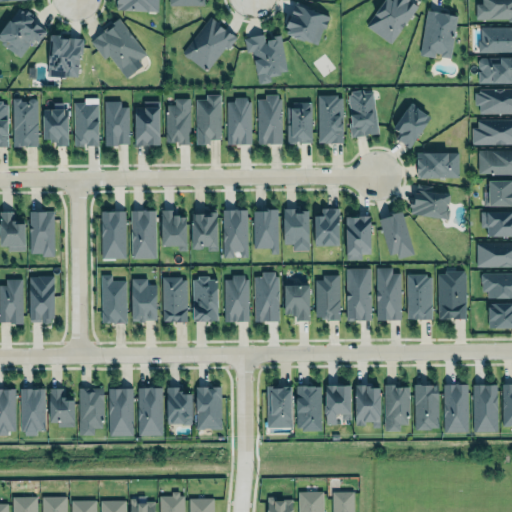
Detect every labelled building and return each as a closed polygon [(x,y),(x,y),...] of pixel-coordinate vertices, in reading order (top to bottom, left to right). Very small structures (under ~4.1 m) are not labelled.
[(115,10),(115,0),(157,0),(157,11),(115,10)] [(389,42),(365,24),(382,0),(408,0),(416,5),(389,42)] [(475,18),(475,2),(481,2),(481,0),(511,0),(511,20),(507,20),(507,17),(475,18)] [(328,14),(293,3),(283,34),(318,44),(328,14)] [(24,7),(22,9),(18,6),(0,30),(0,39),(2,41),(1,42),(19,56),(33,36),(37,41),(45,30),(42,27),(41,27),(32,20),(35,15),(24,7)] [(426,9),(418,54),(434,57),(435,52),(440,53),(439,55),(449,57),(457,15),(447,14),(448,12),(444,12),(444,13),(443,12),(426,9)] [(180,52),(208,14),(236,35),(226,48),(224,47),(205,71),(180,52)] [(91,39),(104,57),(108,54),(124,77),(141,65),(137,59),(144,54),(117,16),(110,21),(112,23),(91,39)] [(478,52),(511,51),(511,26),(478,27),(478,52)] [(47,74),(49,32),(62,33),(62,36),(82,38),(81,52),(79,52),(77,76),(47,74)] [(243,37),(249,36),(249,35),(262,33),(264,42),(267,41),(266,39),(271,38),(271,35),(280,33),(286,69),(279,71),(279,74),(270,76),(271,80),(257,83),(253,56),(251,56),(250,50),(246,51),(243,37)] [(477,59),(480,57),(511,57),(511,81),(510,81),(510,82),(491,82),(491,81),(478,81),(477,70),(480,70),(477,66),(477,59)] [(478,87),(511,86),(511,111),(479,112),(478,103),(474,103),(474,91),(478,91),(478,87)] [(346,93),(350,93),(350,90),(362,88),(362,92),(371,91),(377,132),(350,135),(348,121),(350,121),(346,93)] [(209,143),(209,138),(220,138),(219,93),(205,93),(205,98),(194,98),(195,143),(209,143)] [(255,142),(279,142),(279,99),(276,99),(276,93),(263,93),(263,98),(255,98),(255,142)] [(316,94),(317,141),(324,141),(324,142),(342,142),(342,96),(336,96),(336,94),(316,94)] [(226,143),(225,100),(233,100),(233,96),(246,96),(246,100),(250,100),(250,142),(226,143)] [(12,145),(11,97),(20,97),(20,100),(27,100),(28,98),(30,97),(34,97),(36,98),(37,145),(12,145)] [(166,103),(175,103),(175,97),(190,97),(190,144),(177,144),(177,141),(166,141),(166,103)] [(120,100),(103,101),(104,145),(129,144),(127,106),(120,106),(120,100)] [(158,100),(142,101),(142,107),(133,107),(134,145),(159,144),(158,100)] [(97,102),(98,145),(86,145),(86,143),(83,143),(83,145),(74,145),(72,101),(84,101),(84,103),(89,103),(89,102),(97,102)] [(286,143),(310,143),(310,103),(285,103),(286,143)] [(393,127),(409,103),(429,116),(409,147),(397,139),(401,133),(393,127)] [(41,108),(65,107),(67,145),(55,145),(55,142),(53,142),(53,138),(43,139),(41,108)] [(511,144),(511,118),(476,118),(476,129),(471,129),(470,143),(511,144)] [(478,148),(511,148),(511,172),(477,172),(478,148)] [(457,152),(415,152),(416,178),(458,177),(457,152)] [(511,179),(511,204),(483,205),(483,196),(488,196),(488,179),(511,179)] [(449,192),(413,187),(410,214),(446,218),(449,192)] [(313,244),(338,244),(338,207),(321,207),(321,214),(313,214),(313,244)] [(127,208),(152,208),(152,255),(128,256),(127,208)] [(192,214),(192,248),(201,248),(201,246),(207,246),(207,250),(217,250),(217,211),(215,211),(215,208),(204,208),(204,214),(192,214)] [(292,250),(308,249),(307,208),(282,209),(283,243),(292,243),(292,250)] [(122,209),(123,256),(98,256),(97,209),(122,209)] [(161,209),(161,245),(177,244),(177,249),(186,249),(186,223),(185,222),(185,216),(179,216),(179,214),(172,214),(172,209),(161,209)] [(222,209),(222,256),(232,256),(232,250),(240,250),(240,255),(246,255),(246,209),(222,209)] [(275,209),(252,210),(252,248),(276,248),(275,209)] [(53,210),(28,211),(29,255),(53,255),(53,210)] [(511,235),(486,235),(486,225),(480,225),(480,210),(511,210),(511,235)] [(25,250),(23,220),(14,220),(13,211),(0,211),(0,245),(7,245),(7,251),(25,250)] [(388,259),(412,252),(401,211),(377,217),(388,259)] [(345,215),(369,215),(370,253),(360,253),(360,258),(345,258),(345,215)] [(475,267),(511,266),(511,242),(475,242),(475,267)] [(375,267),(376,320),(400,319),(399,272),(391,272),(391,266),(375,267)] [(345,267),(369,267),(369,290),(366,293),(371,293),(371,320),(345,320),(345,267)] [(253,275),(261,275),(261,270),(274,270),(274,275),(277,275),(277,319),(263,320),(259,321),(253,321),(253,275)] [(404,271),(404,320),(432,320),(432,271),(404,271)] [(436,271),(437,319),(465,318),(464,271),(436,271)] [(511,271),(482,271),(482,272),(479,274),(480,281),(481,282),(481,290),(485,290),(485,295),(486,295),(486,297),(511,297),(511,271)] [(223,319),(223,278),(230,278),(230,273),(245,273),(245,277),(248,277),(249,321),(242,321),(228,321),(224,320),(223,319)] [(315,315),(321,315),(321,319),(328,319),(328,320),(334,320),(339,319),(338,273),(322,274),(322,279),(315,279),(315,315)] [(29,275),(37,275),(38,274),(54,274),(55,318),(51,318),(51,323),(41,323),(41,321),(30,321),(29,275)] [(125,322),(125,280),(110,279),(111,274),(100,274),(100,322),(125,322)] [(159,276),(160,322),(185,321),(184,279),(180,279),(180,276),(159,276)] [(192,317),(191,278),(197,278),(197,276),(207,276),(207,278),(214,278),(214,281),(217,281),(218,321),(197,321),(192,317)] [(0,322),(22,322),(21,278),(4,279),(4,284),(0,284),(0,322)] [(156,320),(155,283),(146,284),(146,278),(130,278),(131,321),(156,320)] [(284,285),(308,285),(308,320),(295,320),(295,316),(291,316),(291,314),(284,314),(284,285)] [(511,302),(487,302),(487,327),(511,327),(511,302)] [(468,382),(495,382),(496,431),(469,431),(468,382)] [(355,424),(354,384),(362,383),(373,383),(373,388),(379,388),(379,395),(380,395),(380,414),(379,415),(380,427),(372,427),(371,422),(364,422),(364,425),(360,425),(359,419),(355,424)] [(441,384),(442,432),(467,432),(466,383),(441,384)] [(511,426),(511,383),(500,383),(501,426),(511,426)] [(265,384),(275,384),(275,385),(291,385),(291,426),(266,426),(265,384)] [(350,419),(349,384),(323,385),(324,424),(337,424),(337,420),(350,419)] [(437,384),(413,384),(413,429),(438,428),(437,384)] [(320,429),(320,385),(295,385),(295,430),(320,429)] [(383,385),(384,430),(399,430),(399,424),(408,423),(407,385),(383,385)] [(194,386),(195,429),(221,428),(220,386),(194,386)] [(49,388),(49,423),(57,422),(57,426),(74,426),(74,401),(64,401),(64,397),(62,397),(58,397),(59,390),(62,389),(62,387),(49,388)] [(78,434),(93,434),(93,428),(103,427),(102,387),(77,387),(78,434)] [(109,435),(107,388),(131,387),(133,434),(109,435)] [(162,434),(160,387),(136,387),(137,435),(162,434)] [(0,388),(0,435),(7,435),(7,430),(15,430),(14,388),(0,388)] [(19,388),(20,433),(44,433),(44,388),(19,388)] [(191,423),(191,388),(165,389),(166,424),(191,423)] [(297,491),(297,511),(322,511),(322,490),(297,491)] [(329,491),(329,511),(351,511),(351,491),(329,491)] [(183,511),(183,493),(158,494),(158,511),(183,511)] [(9,511),(9,496),(33,496),(33,511),(9,511)] [(39,496),(39,511),(63,511),(63,496),(39,496)] [(186,496),(186,511),(212,511),(212,496),(186,496)] [(266,511),(291,511),(291,499),(274,499),(274,496),(266,496),(266,511)] [(128,511),(153,511),(154,499),(128,499),(128,511)] [(69,511),(69,500),(93,500),(93,511),(69,511)] [(98,511),(98,500),(122,500),(122,511),(98,511)]
